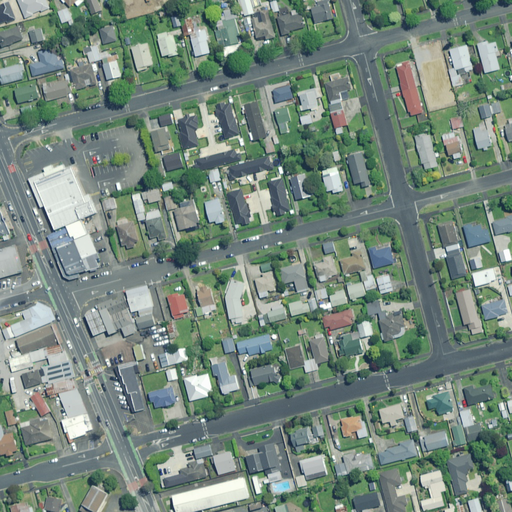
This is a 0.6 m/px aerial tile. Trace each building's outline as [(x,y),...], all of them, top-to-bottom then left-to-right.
[(0,9),(0,24),(25,14),(20,0),(7,5),(8,7),(0,9)] [(47,13),(41,0),(34,0),(41,16),(47,13)] [(60,0),(64,4),(65,3),(69,8),(75,4),(78,7),(82,3),(81,0),(60,0)] [(101,11),(96,0),(88,0),(86,1),(91,15),(101,11)] [(249,0),(240,0),(245,16),(253,14),(249,0)] [(333,19),(328,0),(317,3),(318,7),(311,9),(315,24),(333,19)] [(279,12),(276,1),(270,3),(273,13),(279,12)] [(73,25),(67,8),(58,12),(62,24),(68,21),(70,27),(73,25)] [(262,17),(252,20),(257,39),(265,37),(266,40),(275,38),(268,10),(261,12),(262,17)] [(303,28),(299,13),(298,14),(297,10),(290,11),(290,14),(277,17),(282,36),(290,34),(290,32),(303,28)] [(236,37),(239,36),(233,18),(222,21),(223,25),(218,27),(219,31),(214,32),(219,48),(238,43),(236,37)] [(190,19),(180,21),(184,37),(190,36),(195,56),(196,57),(210,53),(206,41),(208,40),(205,30),(200,32),(199,27),(193,29),(190,19)] [(0,32),(0,43),(1,48),(22,40),(18,27),(0,32)] [(43,41),(40,29),(29,32),(32,44),(43,41)] [(176,49),(172,32),(157,35),(162,57),(171,55),(172,57),(179,55),(178,49),(176,49)] [(501,57),(497,41),(478,46),(485,74),(499,70),(496,58),(501,57)] [(222,51),(225,60),(246,52),(243,43),(222,51)] [(137,69),(141,68),(153,65),(147,44),(131,48),(137,69)] [(474,73),(467,46),(450,50),(455,69),(449,70),(453,88),(462,85),(460,76),(474,73)] [(37,52),(39,62),(30,65),(33,77),(64,69),(61,57),(58,58),(57,53),(48,56),(46,50),(37,52)] [(92,52),(95,62),(108,58),(106,52),(99,54),(98,50),(92,52)] [(446,74),(441,53),(432,55),(433,59),(422,62),(424,73),(428,72),(431,84),(439,83),(437,76),(446,74)] [(399,84),(408,113),(409,113),(410,117),(423,113),(415,87),(416,86),(409,61),(396,65),(401,84),(399,84)] [(121,77),(117,62),(103,65),(107,80),(121,77)] [(76,90),(97,85),(91,64),(70,70),(76,90)] [(23,65),(19,66),(19,65),(9,68),(0,70),(0,77),(2,85),(24,79),(22,71),(25,71),(23,65)] [(425,74),(419,76),(422,86),(428,84),(425,74)] [(350,100),(347,91),(349,91),(347,78),(339,80),(338,75),(330,76),(331,82),(325,83),(330,105),(342,102),(350,100)] [(68,94),(72,93),(68,81),(48,86),(48,89),(43,91),(46,102),(68,96),(68,94)] [(39,99),(36,85),(15,90),(18,104),(39,99)] [(290,86),(274,90),(274,91),(275,96),(274,96),(276,103),(293,99),(290,86)] [(300,112),(303,111),(311,109),(311,112),(318,110),(315,98),(322,97),(319,88),(298,93),(301,106),(299,106),(300,112)] [(436,100),(433,90),(425,92),(428,103),(436,100)] [(266,138),(257,102),(244,105),(253,141),(266,138)] [(501,112),(498,102),(479,108),(482,119),(492,116),(491,115),(501,112)] [(225,103),(217,105),(218,110),(216,111),(218,117),(219,117),(221,124),(222,124),(226,139),(240,135),(231,104),(226,105),(225,103)] [(342,103),(329,106),(334,129),(348,126),(342,103)] [(32,112),(31,106),(21,108),(22,115),(32,112)] [(287,108),(274,111),(281,135),(288,133),(286,123),(291,122),(287,108)] [(171,114),(159,117),(162,127),(173,124),(171,114)] [(200,124),(197,115),(190,117),(189,115),(185,116),(186,118),(178,120),(181,133),(180,133),(185,149),(199,145),(195,131),(199,129),(197,124),(200,124)] [(310,116),(301,118),(303,126),(312,123),(310,116)] [(464,127),(461,117),(450,120),(453,130),(464,127)] [(484,151),(488,150),(488,147),(491,146),(485,126),(473,129),(478,150),(483,148),(484,151)] [(166,129),(151,132),(156,152),(171,149),(169,140),(172,140),(170,132),(167,132),(166,129)] [(461,139),(458,140),(457,133),(442,136),(444,146),(446,146),(448,156),(453,155),(454,159),(462,158),(460,147),(463,146),(461,139)] [(414,137),(422,165),(424,164),(425,170),(438,167),(435,158),(439,157),(438,154),(435,154),(430,135),(424,137),(424,134),(414,137)] [(272,143),(265,144),(268,154),(274,152),(272,143)] [(236,150),(195,160),(197,165),(193,166),(195,173),(243,160),(241,153),(237,154),(236,150)] [(341,160),(338,151),(332,153),(335,162),(341,160)] [(180,153),(164,157),(168,172),(184,168),(180,153)] [(370,186),(362,154),(347,157),(354,185),(361,183),(362,188),(370,186)] [(269,156),(229,167),(231,173),(229,174),(231,181),(237,180),(237,178),(268,169),(269,171),(275,169),(273,162),(271,163),(269,156)] [(162,160),(155,161),(159,178),(165,177),(162,160)] [(72,163),(31,179),(52,234),(97,216),(88,193),(85,195),(72,163)] [(343,190),(337,168),(322,172),(327,192),(334,190),(335,193),(343,190)] [(210,183),(220,181),(217,169),(207,172),(210,183)] [(305,175),(291,178),(293,189),(296,200),(310,197),(305,175)] [(254,189),(252,178),(246,180),(248,190),(254,189)] [(288,196),(284,180),(283,179),(269,183),(273,198),(272,198),(274,206),(272,206),(275,215),(277,214),(278,218),(286,215),(285,212),(291,211),(287,197),(288,196)] [(160,201),(156,186),(145,189),(146,192),(142,193),(145,205),(160,201)] [(242,189),(228,193),(232,210),(233,210),(237,225),(242,224),(243,226),(251,223),(250,219),(252,218),(250,211),(249,212),(247,204),(246,205),(242,189)] [(144,212),(140,193),(132,195),(136,214),(144,212)] [(104,212),(116,208),(114,198),(101,201),(104,212)] [(177,209),(174,198),(164,201),(167,211),(177,209)] [(225,222),(219,199),(205,203),(210,223),(216,221),(216,224),(225,222)] [(200,226),(194,200),(180,203),(182,209),(174,210),(179,231),(200,226)] [(2,203),(0,203),(0,237),(11,234),(2,203)] [(511,215),(506,217),(507,219),(493,221),(496,235),(511,231),(511,215)] [(166,239),(162,218),(153,220),(146,221),(150,239),(158,237),(159,241),(166,239)] [(139,242),(133,222),(117,227),(122,246),(126,245),(127,249),(135,247),(134,243),(139,242)] [(459,244),(453,222),(438,226),(444,248),(459,244)] [(105,268),(87,224),(55,236),(72,276),(105,268)] [(463,226),(469,248),(490,242),(487,230),(482,231),(481,226),(473,228),(472,224),(463,226)] [(323,245),(325,254),(335,252),(333,243),(323,245)] [(0,279),(24,273),(17,245),(0,249),(0,279)] [(449,269),(448,269),(450,278),(451,277),(452,280),(459,278),(459,275),(461,275),(461,277),(467,276),(461,253),(460,253),(457,245),(445,248),(448,259),(447,260),(449,269)] [(394,264),(390,246),(376,250),(376,247),(369,249),(374,269),(394,264)] [(511,260),(509,250),(499,253),(502,263),(511,260)] [(366,270),(361,251),(353,252),(354,257),(340,260),(344,275),(366,270)] [(325,262),(314,265),(319,283),(327,281),(327,279),(338,277),(332,256),(324,258),(325,262)] [(482,268),(480,258),(468,260),(471,271),(482,268)] [(270,270),(268,263),(260,266),(262,273),(270,270)] [(308,288),(302,264),(279,270),(283,285),(294,282),(297,292),(308,288)] [(275,291),(270,272),(262,274),(263,277),(255,279),(260,299),(268,296),(267,293),(275,291)] [(393,291),(388,274),(376,278),(381,294),(393,291)] [(373,276),(367,277),(368,281),(364,282),(365,287),(375,285),(373,276)] [(244,323),(241,299),(243,300),(244,295),(242,294),(246,285),(231,280),(225,297),(229,320),(231,319),(232,324),(244,323)] [(366,296),(362,283),(347,287),(351,300),(366,296)] [(151,286),(130,290),(135,311),(155,307),(151,286)] [(211,311),(216,310),(210,286),(197,289),(201,307),(195,309),(197,317),(212,313),(211,311)] [(328,298),(325,289),(315,292),(317,301),(328,298)] [(468,325),(470,331),(471,331),(472,335),(482,333),(471,290),(456,294),(464,326),(468,325)] [(347,303),(344,291),(336,293),(336,295),(330,296),(333,307),(347,303)] [(168,296),(173,316),(189,312),(185,295),(180,296),(179,293),(168,296)] [(126,295),(102,305),(116,337),(139,327),(126,295)] [(315,298),(308,300),(312,313),(318,311),(315,298)] [(405,330),(408,329),(405,319),(403,320),(402,314),(394,316),(393,312),(387,314),(386,311),(381,312),(378,300),(366,304),(369,316),(378,314),(380,321),(379,322),(382,333),(381,334),(383,341),(384,340),(385,343),(395,340),(396,340),(397,340),(398,339),(399,339),(400,339),(401,338),(402,337),(403,336),(404,335),(404,334),(405,333),(405,332),(405,331),(405,330)] [(13,324),(17,336),(57,319),(52,307),(39,301),(37,305),(31,307),(34,315),(13,324)] [(302,305),(301,301),(289,305),(292,317),(309,312),(307,304),(302,305)] [(507,314),(504,301),(482,306),(485,321),(500,317),(499,316),(507,314)] [(272,308),(273,312),(258,315),(261,327),(266,326),(266,324),(287,319),(283,305),(272,308)] [(354,319),(351,309),(322,317),(325,328),(330,327),(331,331),(352,325),(351,319),(354,319)] [(113,331),(104,311),(93,316),(101,336),(113,331)] [(156,313),(138,317),(141,329),(159,325),(156,313)] [(372,336),(368,320),(357,323),(361,338),(372,336)] [(63,343),(55,324),(18,338),(24,354),(63,343)] [(16,336),(12,326),(4,329),(8,339),(16,336)] [(338,340),(341,349),(339,349),(341,357),(343,356),(343,358),(363,352),(358,332),(351,334),(347,335),(347,338),(338,340)] [(273,351),(269,336),(237,343),(239,355),(248,353),(249,356),(273,351)] [(235,352),(232,337),(222,339),(225,354),(235,352)] [(312,372),(318,370),(317,364),(330,361),(324,337),(309,341),(314,360),(309,361),(303,362),(300,346),(286,350),(291,370),(304,367),(306,373),(312,372)] [(78,375),(72,359),(63,343),(24,354),(10,358),(14,371),(35,365),(33,361),(50,357),(52,364),(23,373),(28,387),(50,381),(50,383),(75,377),(78,375)] [(146,358),(143,344),(135,346),(139,360),(146,358)] [(185,348),(173,351),(176,363),(188,360),(185,348)] [(173,351),(158,355),(162,367),(176,363),(173,351)] [(140,412),(151,408),(138,361),(119,366),(140,412)] [(217,376),(218,381),(217,382),(219,389),(220,389),(222,395),(238,390),(235,376),(229,377),(225,363),(212,366),(214,377),(217,376)] [(276,373),(274,365),(250,371),(252,375),(248,376),(250,387),(273,382),(278,384),(282,376),(276,373)] [(177,379),(175,369),(166,372),(168,382),(177,379)] [(212,392),(208,374),(184,380),(190,401),(208,397),(207,393),(212,392)] [(75,377),(50,383),(52,394),(60,392),(77,387),(75,377)] [(446,384),(429,389),(431,395),(447,390),(446,384)] [(464,389),(468,406),(494,399),(491,386),(474,391),(473,386),(464,389)] [(77,387),(60,392),(71,417),(90,412),(80,387),(77,387)] [(176,404),(173,388),(149,393),(151,403),(154,402),(155,409),(176,404)] [(44,396),(41,391),(32,396),(43,415),(52,409),(44,396)] [(453,412),(448,392),(433,396),(434,397),(426,399),(429,410),(436,408),(438,416),(453,412)] [(18,396),(13,398),(16,409),(21,407),(18,396)] [(508,418),(504,403),(498,405),(500,411),(501,411),(503,419),(508,418)] [(404,418),(401,405),(379,410),(383,424),(390,422),(391,427),(397,425),(396,420),(404,418)] [(17,424),(14,410),(5,412),(8,426),(17,424)] [(479,424),(473,426),(469,411),(460,413),(464,427),(465,427),(469,442),(482,439),(479,424)] [(71,417),(64,419),(67,431),(70,431),(73,438),(89,433),(88,430),(95,428),(90,412),(71,417)] [(368,437),(365,423),(362,424),(361,421),(360,416),(353,418),(353,417),(341,420),(342,427),(341,427),(343,438),(345,437),(345,438),(348,438),(348,437),(352,436),(351,433),(357,431),(359,439),(368,437)] [(32,424),(23,427),(28,444),(55,437),(50,418),(42,420),(42,417),(31,420),(32,424)] [(417,431),(413,417),(404,419),(408,433),(417,431)] [(4,436),(1,426),(0,426),(0,452),(1,456),(6,454),(7,457),(14,455),(13,452),(18,451),(13,434),(4,436)] [(323,436),(321,426),(312,428),(315,438),(323,436)] [(466,444),(461,426),(451,428),(454,441),(452,442),(454,447),(466,444)] [(306,438),(312,436),(310,427),(290,433),(292,441),(296,440),(298,446),(308,443),(306,438)] [(428,452),(448,447),(444,432),(424,437),(424,439),(420,440),(423,453),(428,452)] [(399,444),(400,446),(387,450),(387,451),(382,453),(385,464),(402,460),(402,462),(406,461),(406,459),(417,456),(413,440),(399,444)] [(280,466),(274,444),(258,448),(260,453),(246,457),(251,474),(280,466)] [(212,455),(209,446),(194,450),(196,459),(212,455)] [(233,463),(231,452),(226,453),(226,451),(218,453),(218,455),(214,457),(219,475),(235,471),(235,474),(241,472),(238,461),(233,463)] [(371,469),(367,454),(354,458),(353,454),(342,457),(344,464),(335,466),(338,479),(344,477),(371,469)] [(327,474),(321,455),(299,462),(303,474),(304,473),(306,480),(327,474)] [(469,475),(468,472),(471,471),(471,470),(474,469),(471,455),(447,460),(455,496),(468,493),(465,483),(467,482),(465,476),(469,475)] [(207,477),(203,459),(188,463),(190,467),(180,470),(181,474),(164,479),(166,488),(207,477)] [(378,473),(388,511),(405,511),(404,507),(407,506),(406,502),(410,502),(409,497),(405,498),(404,496),(397,498),(394,487),(402,485),(401,481),(404,480),(403,476),(400,477),(397,468),(378,473)] [(421,501),(424,511),(445,506),(440,492),(446,491),(440,470),(420,476),(424,490),(428,489),(431,498),(421,501)] [(280,474),(268,477),(268,480),(264,481),(264,485),(281,480),(280,474)] [(172,494),(176,511),(191,511),(247,499),(242,477),(172,494)] [(102,511),(112,494),(95,485),(81,510),(85,511),(102,511)] [(377,492),(353,499),(356,510),(352,511),(372,511),(372,508),(380,506),(377,492)] [(63,498),(49,496),(47,509),(61,511),(63,498)] [(464,511),(461,498),(453,499),(456,511),(464,511)] [(481,511),(478,499),(468,502),(470,511),(481,511)] [(511,511),(509,499),(496,503),(498,511),(511,511)] [(34,511),(32,505),(30,506),(28,501),(11,506),(12,511),(34,511)]
